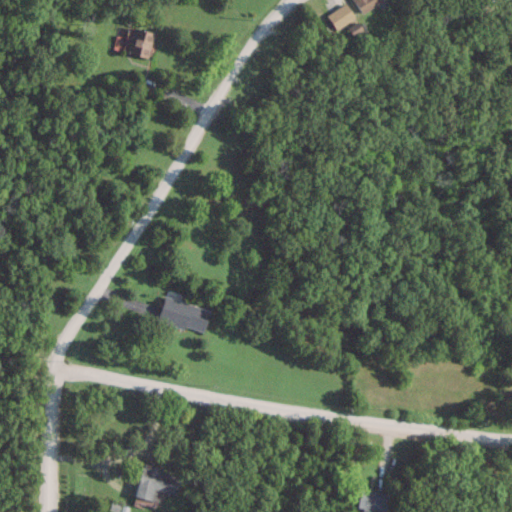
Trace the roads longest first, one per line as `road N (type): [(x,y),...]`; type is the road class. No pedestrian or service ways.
road 1 (residential): [(43,511),(46,424),(64,337),(166,186),(247,44),(291,0)]
road 2 (residential): [(53,369),(393,427),(511,438)]
